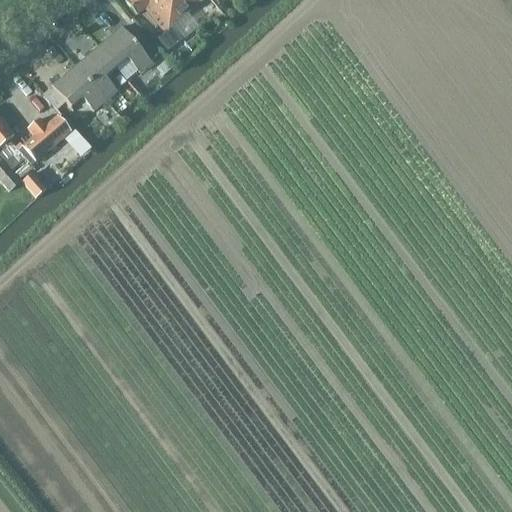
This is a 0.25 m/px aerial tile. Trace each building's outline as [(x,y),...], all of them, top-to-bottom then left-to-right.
[(186,35),(176,23),(202,3),(199,0),(126,0),(124,2),(136,17),(144,10),(163,34),(172,45),(186,35)] [(60,56),(67,51),(48,27),(41,33),(60,56)] [(120,29),(97,49),(115,70),(126,61),(143,80),(154,71),(148,66),(150,64),(120,29)] [(97,49),(74,69),(104,103),(116,93),(104,79),(115,70),(97,49)] [(74,69),(51,88),(69,110),(81,100),(92,114),(104,103),(74,69)] [(33,139),(21,148),(26,154),(22,158),(30,168),(70,134),(56,118),(44,129),(38,121),(27,130),(33,138),(33,139)] [(0,122),(0,157),(11,171),(23,161),(7,142),(12,138),(0,122)] [(0,183),(8,193),(18,184),(1,164),(0,164),(0,183)]
